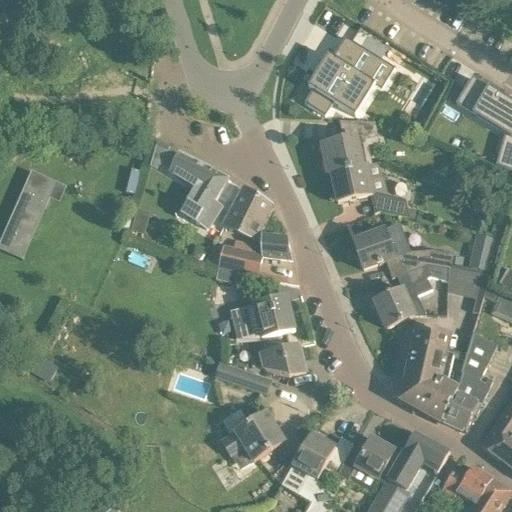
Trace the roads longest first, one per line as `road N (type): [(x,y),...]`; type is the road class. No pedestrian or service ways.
road 1 (residential): [(511,484),(382,401),(234,93)]
road 2 (residential): [(384,0),(511,81)]
road 3 (residential): [(234,93),(194,71),(172,0)]
